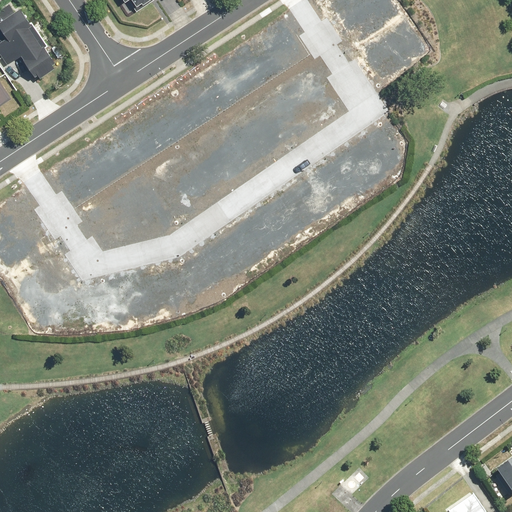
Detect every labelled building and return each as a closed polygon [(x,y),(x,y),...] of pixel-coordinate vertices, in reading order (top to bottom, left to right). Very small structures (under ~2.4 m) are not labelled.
[(119,0),(121,2),(124,0),(128,0),(135,10),(151,0),(119,0)] [(13,11),(9,4),(0,10),(0,37),(4,44),(10,40),(21,57),(15,61),(23,74),(27,71),(31,78),(34,76),(37,80),(58,66),(20,7),(13,11)] [(0,106),(11,99),(0,83),(0,106)] [(511,456),(492,472),(509,495),(511,492),(511,456)] [(484,511),(471,494),(447,511),(484,511)]
